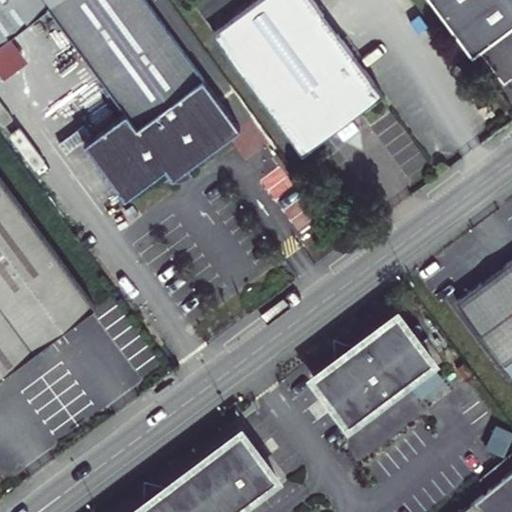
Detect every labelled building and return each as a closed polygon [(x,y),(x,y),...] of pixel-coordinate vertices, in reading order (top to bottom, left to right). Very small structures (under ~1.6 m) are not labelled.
[(239,126),(142,0),(0,0),(0,38),(44,6),(125,112),(84,144),(126,199),(165,168),(172,177),(239,126)] [(310,0),(261,0),(214,36),(303,154),(382,94),(310,0)] [(511,0),(430,0),(473,56),(511,26),(511,0)] [(0,176),(0,383),(100,308),(0,176)] [(511,251),(451,297),(500,361),(511,352),(511,251)] [(329,355),(307,372),(342,420),(428,357),(393,309),(349,340),(329,355)] [(329,334),(329,355),(349,340),(329,334)] [(511,352),(500,361),(510,375),(511,374),(511,352)] [(136,497),(114,511),(216,511),(270,473),(235,424),(161,479),(136,497)] [(511,511),(511,465),(472,498),(454,511),(511,511)] [(137,473),(136,497),(161,479),(137,473)]
